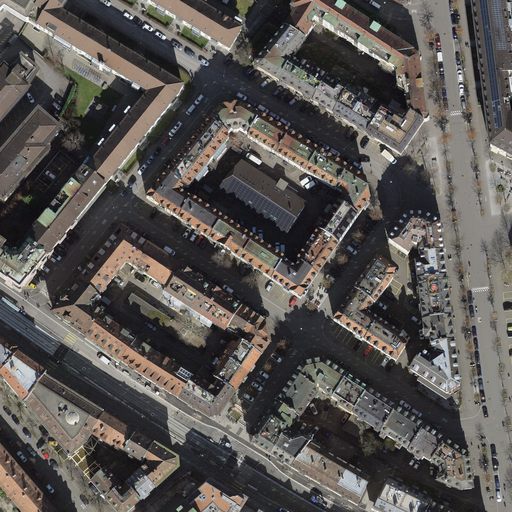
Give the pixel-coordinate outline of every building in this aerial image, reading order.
[(28,22),(40,0),(0,0),(0,12),(4,9),(4,10),(26,22),(27,23),(28,22)] [(64,43),(76,23),(60,13),(66,5),(68,1),(66,0),(40,0),(28,22),(64,43)] [(144,0),(158,8),(162,0),(144,0)] [(193,29),(206,9),(190,0),(162,0),(158,8),(177,19),(193,29)] [(285,29),(305,42),(316,25),(313,23),(315,20),(315,19),(312,17),(322,0),(296,0),(290,10),(296,13),(285,29)] [(322,0),(312,17),(315,19),(315,20),(346,40),(360,19),(330,0),(322,0)] [(471,0),(475,22),(506,18),(504,0),(471,0)] [(206,9),(193,29),(209,39),(229,51),(242,31),(206,9)] [(480,64),(511,60),(506,18),(475,22),(477,38),(480,64)] [(76,23),(64,43),(100,65),(103,67),(116,47),(96,35),(76,23)] [(279,82),(292,61),(290,60),(300,49),(305,42),(285,29),(257,64),(258,69),(279,82)] [(116,47),(103,67),(143,91),(155,70),(120,49),(116,47)] [(6,70),(4,69),(0,73),(0,122),(29,90),(26,88),(37,71),(21,57),(6,70)] [(511,102),(511,91),(511,92),(511,91),(511,88),(511,78),(511,77),(511,62),(511,60),(480,64),(482,77),(485,105),(511,102)] [(292,61),(279,82),(313,102),(327,79),(302,64),(299,64),(299,65),(292,61)] [(155,70),(143,91),(149,94),(139,107),(157,122),(174,102),(177,98),(183,87),(182,86),(182,85),(175,81),(174,82),(155,70)] [(327,79),(313,102),(333,114),(349,89),(338,83),(335,83),(335,84),(327,79)] [(349,89),(333,114),(367,135),(382,109),(366,99),(368,95),(364,93),(362,97),(349,89)] [(511,102),(485,105),(491,147),(511,158),(511,117),(511,118),(510,115),(510,111),(511,110),(511,102)] [(210,121),(228,135),(231,131),(232,131),(234,132),(236,132),(239,132),(239,131),(249,136),(261,117),(242,106),(219,110),(210,121)] [(157,122),(139,107),(113,139),(131,154),(137,147),(157,122)] [(423,124),(408,113),(402,122),(382,109),(367,135),(401,155),(423,124)] [(39,112),(4,151),(28,172),(48,150),(44,147),(59,129),(39,112)] [(277,155),(290,135),(261,117),(249,136),(248,138),(277,155)] [(228,135),(210,121),(202,130),(191,144),(211,161),(229,139),(228,135)] [(306,173),(319,152),(293,137),(290,135),(277,155),(280,157),(306,173)] [(131,154),(113,139),(86,171),(105,186),(119,169),(131,154)] [(211,161),(191,144),(175,163),(167,174),(185,188),(185,187),(188,189),(211,161)] [(6,198),(28,172),(4,151),(0,156),(0,197),(4,201),(6,202),(7,200),(6,198)] [(336,189),(348,170),(319,152),(306,173),(335,190),(336,189)] [(240,163),(219,188),(241,202),(288,233),(306,206),(284,191),(288,185),(281,180),(277,187),(259,175),(240,163)] [(105,186),(86,171),(84,169),(55,205),(76,222),(105,186)] [(348,170),(336,189),(343,193),(343,198),(339,204),(358,217),(370,200),(365,180),(348,170)] [(185,188),(167,174),(147,198),(170,214),(179,219),(191,200),(180,194),(185,188)] [(191,200),(179,219),(195,230),(210,239),(223,219),(192,199),(191,200)] [(358,217),(339,204),(337,204),(318,231),(338,245),(358,217)] [(76,222),(55,205),(26,240),(47,257),(76,222)] [(417,248),(418,245),(425,216),(407,217),(389,242),(408,255),(412,249),(413,247),(417,248)] [(440,225),(425,216),(418,245),(422,246),(420,252),(420,257),(444,254),(440,225)] [(223,219),(210,239),(213,241),(241,260),(254,239),(226,221),(223,219)] [(121,230),(92,265),(111,281),(126,263),(125,261),(128,260),(129,264),(133,267),(147,246),(121,230)] [(300,263),(317,275),(338,245),(318,231),(297,262),(300,263)] [(254,239),(241,260),(256,270),(272,280),(283,262),(285,260),(254,239)] [(12,254),(0,271),(0,276),(16,288),(23,287),(47,257),(26,240),(16,253),(12,253),(12,254)] [(0,271),(12,254),(12,253),(12,251),(5,247),(6,246),(0,241),(0,271)] [(179,267),(147,246),(133,267),(166,288),(170,291),(183,270),(179,267)] [(416,264),(419,282),(447,279),(444,254),(420,257),(421,264),(416,264)] [(355,291),(374,304),(375,305),(394,279),(391,277),(395,272),(377,259),(355,291)] [(283,262),(272,280),(294,295),(300,299),(317,275),(300,263),(295,270),(283,262)] [(92,265),(77,284),(87,292),(88,291),(97,298),(111,281),(92,265)] [(184,302),(198,311),(213,289),(202,282),(183,270),(170,291),(167,295),(183,305),(184,302)] [(419,282),(424,322),(451,318),(447,279),(419,282)] [(54,315),(86,337),(100,317),(101,315),(94,310),(92,312),(91,310),(90,306),(97,298),(88,291),(87,292),(77,284),(66,297),(65,296),(60,303),(61,304),(54,313),(54,315)] [(229,300),(213,289),(198,311),(197,314),(212,324),(214,322),(227,330),(242,308),(229,300)] [(374,304),(355,291),(334,321),(354,333),(365,341),(378,320),(367,314),(374,304)] [(207,343),(133,294),(126,305),(200,353),(207,343)] [(18,312),(20,310),(3,298),(1,301),(18,312)] [(265,323),(242,308),(227,330),(244,340),(242,343),(261,356),(270,343),(265,323)] [(86,337),(121,362),(136,342),(111,324),(100,317),(86,337)] [(454,343),(451,318),(424,322),(426,340),(431,339),(432,346),(454,343)] [(400,334),(378,320),(365,341),(378,349),(396,361),(407,344),(400,334)] [(0,374),(9,367),(17,354),(0,342),(0,374)] [(121,362),(142,376),(156,355),(136,342),(121,362)] [(248,375),(261,356),(242,343),(241,342),(237,347),(234,344),(224,358),(248,375)] [(460,387),(454,343),(432,346),(432,350),(435,355),(430,358),(422,353),(411,371),(447,395),(460,387)] [(9,367),(0,374),(0,375),(25,405),(44,378),(46,375),(17,354),(9,367)] [(175,397),(179,399),(193,379),(189,376),(174,367),(176,364),(172,362),(170,365),(156,355),(142,376),(175,397)] [(219,382),(235,393),(248,375),(224,358),(216,368),(216,370),(219,372),(214,379),(219,382)] [(303,365),(296,375),(316,389),(318,386),(319,387),(320,390),(333,399),(347,377),(335,369),(323,361),(303,365)] [(296,375),(277,403),(298,418),(299,419),(317,394),(316,389),(296,375)] [(218,417),(235,393),(219,382),(213,389),(194,377),(193,379),(179,399),(210,419),(218,417)] [(358,384),(347,377),(333,399),(339,403),(338,406),(352,415),(368,391),(358,384)] [(44,378),(25,405),(70,457),(70,456),(82,446),(86,443),(91,434),(103,415),(44,378)] [(382,400),(368,391),(352,415),(353,416),(354,415),(364,421),(381,433),(396,409),(382,400)] [(283,437),(288,435),(287,432),(288,431),(289,430),(290,430),(291,429),(291,427),(291,425),(293,426),(298,418),(277,403),(252,438),(254,445),(271,456),(283,437)] [(410,418),(396,409),(381,433),(409,451),(424,427),(410,418)] [(99,439),(111,447),(113,446),(114,446),(124,453),(135,435),(103,415),(91,434),(99,439)] [(353,416),(352,415),(343,429),(358,438),(363,430),(361,428),(361,427),(364,421),(354,415),(353,416)] [(434,434),(424,427),(409,451),(408,452),(422,461),(424,459),(431,463),(445,441),(434,434)] [(90,456),(99,439),(91,434),(86,443),(82,446),(89,454),(88,454),(90,456)] [(283,437),(271,456),(291,469),(307,449),(313,440),(303,434),(292,438),(288,435),(283,437)] [(146,460),(145,459),(153,446),(135,435),(124,453),(143,464),(146,460)] [(326,448),(313,440),(307,449),(291,469),(322,486),(357,506),(358,504),(370,480),(370,479),(376,468),(360,459),(353,470),(335,460),(335,459),(323,452),(326,448)] [(469,456),(445,441),(431,463),(440,469),(441,472),(441,474),(440,474),(437,482),(461,491),(473,489),(469,456)] [(89,454),(82,446),(70,456),(77,464),(88,454),(89,454)] [(149,463),(140,472),(155,488),(177,468),(176,461),(153,446),(145,459),(146,460),(149,463)] [(0,486),(8,496),(27,480),(14,464),(9,458),(0,448),(0,486)] [(98,466),(90,456),(88,454),(77,464),(87,476),(98,466)] [(92,482),(106,499),(120,487),(121,487),(106,469),(99,476),(92,482)] [(126,485),(127,486),(140,501),(155,488),(140,472),(126,485)] [(54,511),(46,501),(41,495),(40,495),(27,480),(8,496),(22,511),(54,511)] [(425,511),(430,504),(431,502),(390,481),(379,503),(376,501),(372,511),(374,511),(425,511)] [(221,511),(222,511),(223,511),(239,511),(247,501),(240,496),(238,499),(210,482),(187,503),(194,511),(221,511)] [(128,511),(140,501),(127,486),(123,490),(120,487),(106,499),(117,511),(128,511)] [(194,511),(187,503),(176,511),(194,511)]
